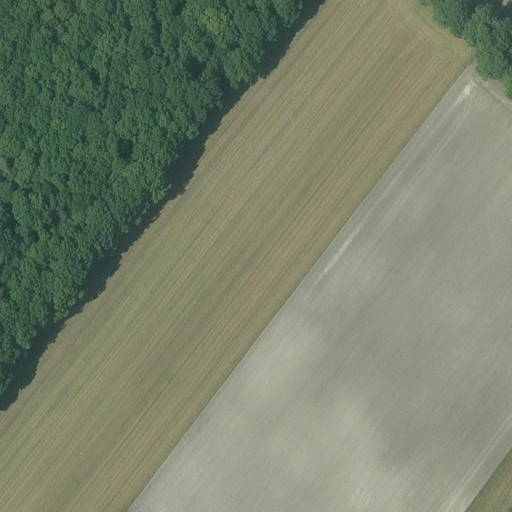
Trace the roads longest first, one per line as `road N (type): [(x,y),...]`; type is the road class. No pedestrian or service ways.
road 1 (track): [(300,0),(117,240)]
road 2 (track): [(0,387),(117,240)]
road 3 (track): [(117,240),(0,145)]
